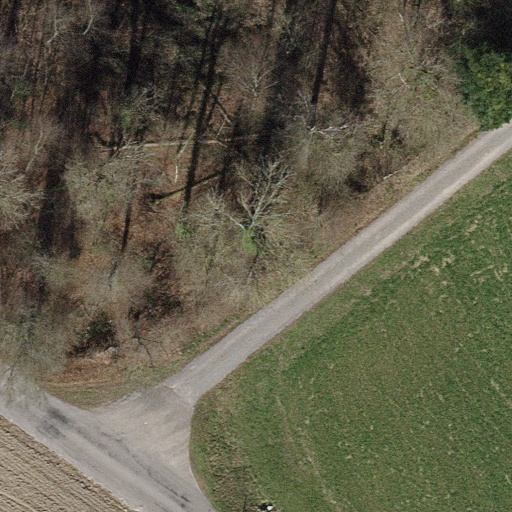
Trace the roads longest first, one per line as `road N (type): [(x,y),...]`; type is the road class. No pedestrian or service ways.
road 1 (track): [(511,129),(89,464)]
road 2 (unclassified): [(0,395),(161,511)]
